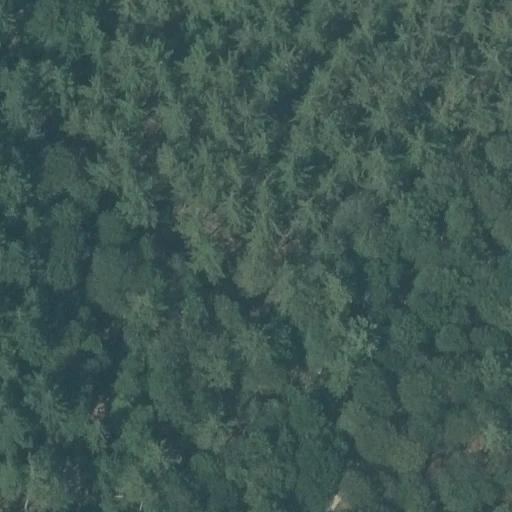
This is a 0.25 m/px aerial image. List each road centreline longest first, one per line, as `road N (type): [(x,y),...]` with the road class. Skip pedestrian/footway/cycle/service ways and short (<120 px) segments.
road 1 (track): [(73,511),(24,0)]
road 2 (track): [(327,511),(511,224)]
